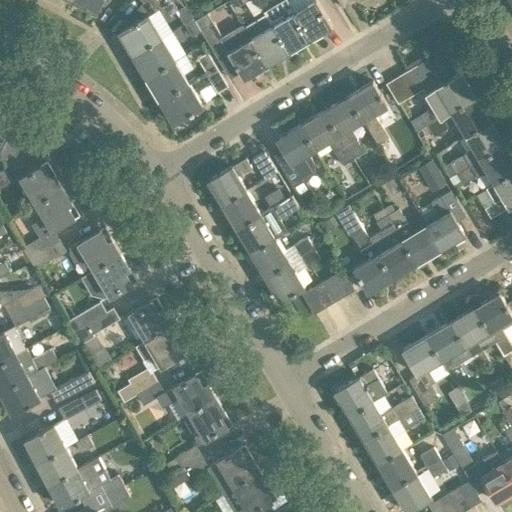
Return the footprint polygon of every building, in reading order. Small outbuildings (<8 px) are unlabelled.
[(100,0),(76,0),(96,10),(100,0)] [(265,15),(288,53),(310,40),(293,11),(294,11),(287,0),(282,0),(263,11),(265,15)] [(316,0),(312,0),(294,11),(293,11),(310,40),(332,26),(316,0)] [(337,0),(344,10),(355,3),(353,0),(337,0)] [(176,11),(184,24),(193,18),(186,5),(176,11)] [(244,80),(266,66),(241,25),(222,36),(208,13),(195,21),(201,31),(217,57),(227,51),(244,80)] [(119,31),(133,54),(162,37),(147,14),(119,31)] [(241,25),(266,66),(288,53),(265,15),(244,27),(242,24),(241,25)] [(191,37),(201,31),(195,21),(193,18),(184,24),(191,37)] [(147,77),(175,60),(162,37),(133,54),(147,77)] [(215,66),(207,53),(197,59),(204,72),(215,66)] [(418,91),(439,79),(427,58),(406,71),(418,91)] [(160,99),(188,81),(175,60),(147,77),(160,99)] [(215,66),(204,72),(203,72),(216,93),(227,86),(215,66)] [(408,98),(418,91),(406,71),(395,77),(408,98)] [(460,72),(425,93),(433,106),(421,114),(427,126),(475,97),(460,72)] [(398,104),(408,98),(395,77),(386,83),(398,104)] [(202,104),(188,81),(160,99),(173,121),(202,104)] [(348,95),(363,120),(377,144),(389,137),(374,114),(388,106),(373,81),(348,95)] [(348,95),(325,109),(353,158),(364,152),(356,138),(357,138),(351,127),(363,120),(348,95)] [(466,135),(490,121),(475,97),(427,126),(433,136),(458,122),(466,135)] [(325,109),(301,124),(315,149),(329,141),(342,165),(353,158),(325,109)] [(456,173),(504,144),(490,121),(466,135),(473,148),(450,162),(456,173)] [(0,158),(4,161),(9,152),(15,156),(23,142),(8,133),(11,129),(0,122),(0,158)] [(308,153),(315,149),(301,124),(276,139),(291,164),(292,164),(299,176),(290,182),(309,215),(315,217),(324,212),(306,181),(309,179),(314,172),(314,165),(312,159),(308,153)] [(511,172),(511,157),(504,144),(456,173),(463,184),(486,170),(494,183),(511,172)] [(277,171),(264,150),(252,158),(265,178),(277,171)] [(223,204),(247,189),(238,175),(252,167),(246,157),(233,165),(208,180),(223,204)] [(419,166),(432,189),(445,182),(431,159),(419,166)] [(19,177),(35,203),(63,187),(54,173),(50,176),(42,164),(19,177)] [(6,170),(0,173),(0,185),(11,180),(6,170)] [(490,217),(494,214),(508,206),(508,207),(511,204),(511,172),(494,183),(486,187),(495,201),(485,207),(490,217)] [(63,187),(35,203),(43,217),(32,223),(40,237),(22,247),(29,258),(59,240),(53,228),(74,216),(67,204),(71,201),(63,187)] [(278,188),(264,196),(271,207),(285,199),(278,188)] [(247,189),(223,204),(237,228),(261,213),(247,189)] [(432,202),(435,207),(421,216),(426,224),(440,248),(464,234),(450,210),(449,210),(441,196),(432,202)] [(285,199),(271,207),(261,213),(237,228),(251,252),(276,237),(285,232),(277,218),(291,210),(285,199)] [(348,233),(352,235),(360,249),(366,259),(353,267),(368,292),(392,277),(377,253),(371,243),(372,242),(369,237),(363,229),(348,203),(335,211),(348,233)] [(399,207),(387,215),(401,239),(416,263),(440,248),(426,224),(414,232),(399,207)] [(338,221),(334,214),(327,218),(331,225),(338,221)] [(416,263),(401,239),(387,215),(376,221),(381,230),(369,237),(372,242),(371,243),(377,253),(392,277),(416,263)] [(77,244),(93,269),(120,253),(104,227),(77,244)] [(307,236),(293,244),(300,256),(314,247),(307,236)] [(276,237),(251,252),(266,276),(291,261),(276,237)] [(67,251),(59,240),(29,258),(35,269),(55,257),(55,258),(67,251)] [(320,258),(314,247),(300,256),(306,266),(320,258)] [(136,279),(120,253),(93,269),(109,295),(136,279)] [(0,263),(0,277),(11,272),(5,261),(0,263)] [(291,261),(266,276),(280,300),(305,286),(291,261)] [(343,269),(332,275),(344,295),(355,289),(343,269)] [(321,282),(334,302),(344,295),(332,275),(321,282)] [(0,305),(1,305),(4,303),(10,314),(44,296),(49,293),(43,282),(34,287),(0,291),(0,305)] [(312,288),(324,308),(334,302),(321,282),(312,288)] [(301,294),(313,314),(324,308),(312,288),(301,294)] [(474,306),(489,331),(496,341),(504,355),(511,349),(511,342),(503,329),(511,323),(511,313),(498,292),(474,306)] [(44,296),(10,314),(16,326),(50,307),(44,296)] [(128,313),(144,338),(171,322),(163,309),(158,311),(151,299),(128,313)] [(106,311),(100,301),(66,321),(72,332),(106,311)] [(474,306),(450,321),(479,369),(491,362),(482,349),(496,341),(489,331),(474,306)] [(78,343),(120,318),(113,307),(106,311),(72,332),(78,343)] [(450,321),(426,335),(441,360),(455,352),(468,375),(479,369),(450,321)] [(155,368),(160,365),(183,352),(176,340),(180,337),(171,322),(144,338),(145,340),(135,345),(144,360),(148,357),(155,368)] [(0,332),(0,360),(26,347),(14,325),(0,332)] [(441,360),(426,335),(402,350),(417,373),(409,379),(423,403),(437,394),(430,384),(435,381),(427,368),(441,360)] [(0,360),(0,388),(38,369),(57,358),(52,349),(32,359),(26,347),(0,360)] [(157,381),(149,367),(128,379),(130,383),(117,391),(124,401),(136,393),(157,381)] [(374,399),(374,400),(387,392),(373,368),(335,390),(349,414),(374,399)] [(0,391),(11,412),(50,391),(38,369),(0,388),(0,391)] [(56,387),(50,391),(56,402),(95,382),(88,370),(56,387)] [(179,397),(188,412),(215,396),(207,383),(203,385),(195,373),(164,392),(157,381),(136,393),(143,405),(156,397),(163,407),(179,397)] [(88,392),(59,407),(64,418),(65,419),(72,415),(84,409),(83,406),(93,401),(88,392)] [(374,399),(349,414),(363,438),(388,424),(398,418),(412,409),(418,406),(411,395),(381,412),(374,400),(374,399)] [(215,396),(188,412),(188,413),(183,416),(198,442),(227,425),(220,414),(224,411),(215,396)] [(465,402),(455,407),(460,415),(470,410),(465,402)] [(511,427),(511,408),(511,406),(502,411),(511,425),(511,427)] [(419,420),(412,409),(398,418),(404,429),(419,420)] [(37,461),(66,444),(55,423),(25,438),(37,461)] [(363,438),(377,462),(402,448),(388,424),(363,438)] [(511,443),(511,442),(511,427),(511,425),(503,430),(511,443)] [(464,471),(475,464),(453,427),(441,434),(464,471)] [(88,434),(75,441),(81,451),(94,445),(88,434)] [(37,461),(48,482),(78,466),(67,445),(66,444),(37,461)] [(201,455),(195,445),(175,457),(175,458),(180,467),(201,455)] [(240,447),(208,466),(223,492),(260,470),(251,456),(247,459),(240,447)] [(427,466),(440,458),(434,447),(420,455),(427,466)] [(402,448),(377,462),(392,486),(417,472),(402,448)] [(511,478),(511,454),(502,460),(496,450),(495,451),(511,478)] [(511,492),(511,478),(495,451),(485,457),(491,467),(479,475),(495,502),(511,492)] [(452,454),(442,459),(449,470),(458,465),(452,454)] [(187,478),(208,466),(201,455),(180,467),(187,478)] [(78,466),(48,482),(60,504),(99,484),(105,494),(124,484),(118,474),(110,478),(99,456),(78,467),(78,466)] [(170,474),(180,467),(175,458),(164,465),(170,474)] [(427,466),(433,477),(447,469),(440,458),(427,466)] [(173,487),(187,478),(180,467),(170,474),(166,476),(173,487)] [(223,492),(235,511),(249,511),(271,499),(264,487),(268,485),(260,470),(223,492)] [(417,472),(392,486),(407,511),(432,497),(417,472)] [(481,500),(469,480),(459,486),(471,506),(481,500)] [(130,496),(124,484),(105,494),(111,506),(130,496)] [(449,492),(460,511),(461,511),(471,506),(459,486),(449,492)] [(439,498),(446,511),(460,511),(449,492),(439,498)] [(432,511),(446,511),(439,498),(428,505),(432,511)]
